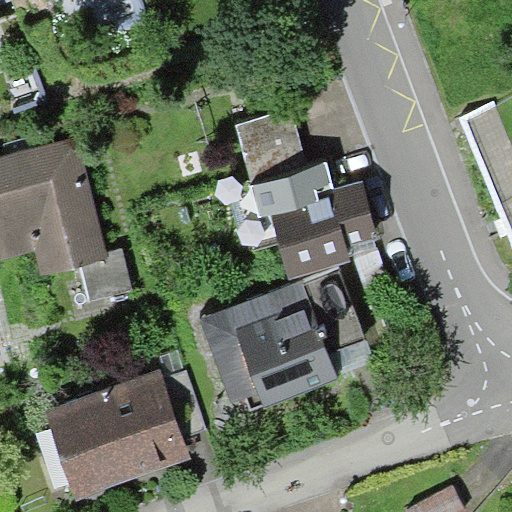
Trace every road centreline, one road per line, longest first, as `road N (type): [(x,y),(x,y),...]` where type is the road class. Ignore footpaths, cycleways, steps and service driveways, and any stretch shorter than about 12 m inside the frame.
road 1 (residential): [(343,0),(468,321),(511,376)]
road 2 (residential): [(181,511),(475,409),(511,386)]
